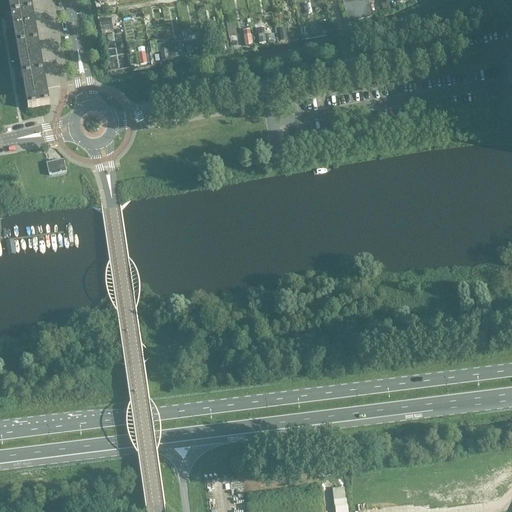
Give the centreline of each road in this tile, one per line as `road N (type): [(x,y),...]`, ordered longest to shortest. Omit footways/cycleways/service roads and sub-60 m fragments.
road 1 (primary): [(511,365),(72,417)]
road 2 (primary): [(91,448),(511,397)]
road 3 (residential): [(113,121),(349,76)]
